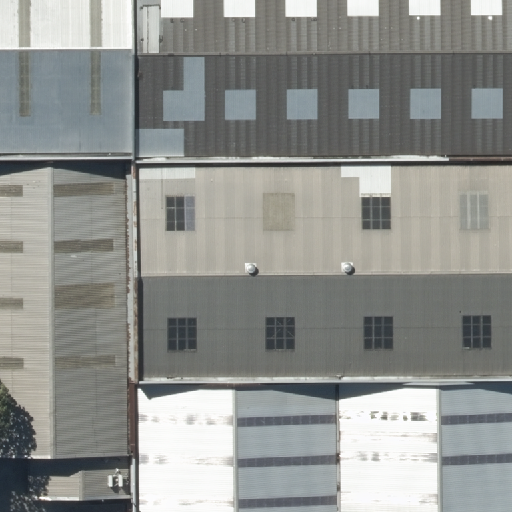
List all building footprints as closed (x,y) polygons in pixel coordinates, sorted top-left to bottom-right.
[(0,0),(0,162),(129,162),(128,0),(0,0)] [(511,0),(128,0),(129,162),(511,152),(511,0)] [(511,152),(129,162),(130,380),(511,378),(511,152)] [(130,380),(129,162),(0,162),(0,459),(30,458),(29,500),(129,501),(130,380)] [(511,511),(511,378),(130,380),(129,501),(128,511),(511,511)]
